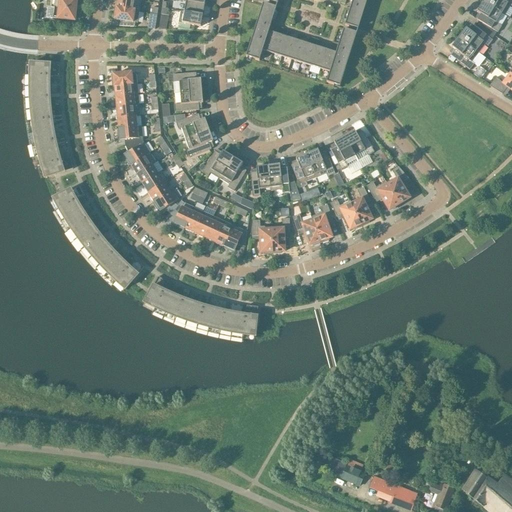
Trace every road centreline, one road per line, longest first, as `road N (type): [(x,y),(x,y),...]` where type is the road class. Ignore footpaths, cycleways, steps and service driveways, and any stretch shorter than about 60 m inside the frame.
road 1 (residential): [(365,101),(441,189),(438,203),(320,263),(270,273),(222,270),(156,237),(112,181),(96,133),(92,46)]
road 2 (residential): [(365,101),(285,144),(244,143),(223,114),(219,50)]
road 3 (residential): [(219,50),(92,46)]
